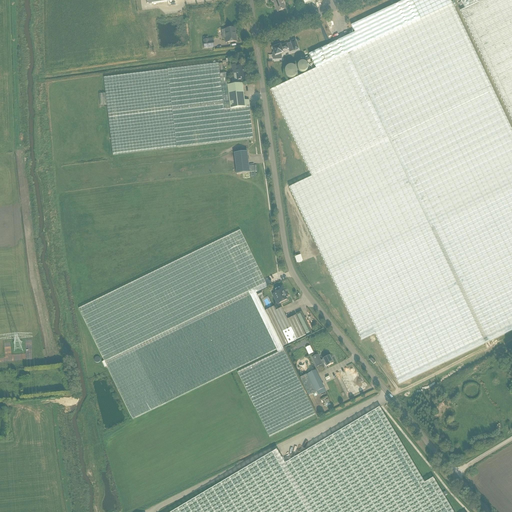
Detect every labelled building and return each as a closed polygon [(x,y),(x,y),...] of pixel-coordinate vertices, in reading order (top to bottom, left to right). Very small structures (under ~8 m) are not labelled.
[(281,0),(271,0),(272,3),(273,2),(277,13),(285,9),(281,0)] [(316,69),(271,90),(312,177),(289,188),(330,275),(361,340),(375,334),(399,385),(511,330),(511,131),(449,0),(414,0),(412,2),(410,0),(405,0),(351,26),(354,33),(309,54),(316,69)] [(460,11),(511,120),(511,0),(464,0),(461,2),(465,9),(460,11)] [(225,30),(221,30),(222,39),(225,39),(226,43),(236,42),(235,29),(230,29),(225,30)] [(203,38),(204,49),(214,47),(213,39),(208,40),(208,37),(203,38)] [(299,50),(295,40),(291,42),(294,51),(299,50)] [(288,50),(287,44),(280,46),(278,46),(274,47),(274,48),(272,48),(274,53),(272,53),(273,57),(281,56),(281,54),(283,54),(282,52),(288,50)] [(107,106),(113,155),(176,148),(253,139),(249,107),(250,107),(249,101),(245,101),(242,84),(227,86),(226,75),(220,75),(220,70),(219,64),(104,77),(106,94),(99,95),(101,107),(107,106)] [(237,80),(245,79),(243,67),(237,67),(237,65),(232,66),(233,73),(236,73),(237,80)] [(247,152),(234,153),(236,175),(249,173),(247,152)] [(240,231),(79,309),(101,355),(104,361),(102,362),(102,363),(105,368),(107,367),(109,371),(133,420),(231,372),(277,350),(278,353),(238,373),(247,392),(269,437),(315,415),(282,347),(301,338),(305,336),(296,316),(287,320),(281,308),(276,311),(274,307),(265,312),(258,297),(256,293),(260,291),(268,287),(264,280),(240,231)] [(297,264),(303,262),(301,255),(295,257),(297,264)] [(279,304),(287,300),(286,298),(287,297),(282,286),(275,289),(276,293),(275,294),(279,304)] [(325,363),(326,367),(327,367),(328,367),(329,366),(333,364),(333,363),(333,362),(332,361),(331,360),(329,356),(323,360),(320,361),(317,355),(312,358),(317,367),(321,365),(325,363)] [(307,375),(300,378),(309,396),(315,393),(316,395),(325,391),(315,370),(311,373),(307,375)] [(452,511),(433,478),(424,483),(379,408),(285,464),(276,450),(172,511),(452,511)]
